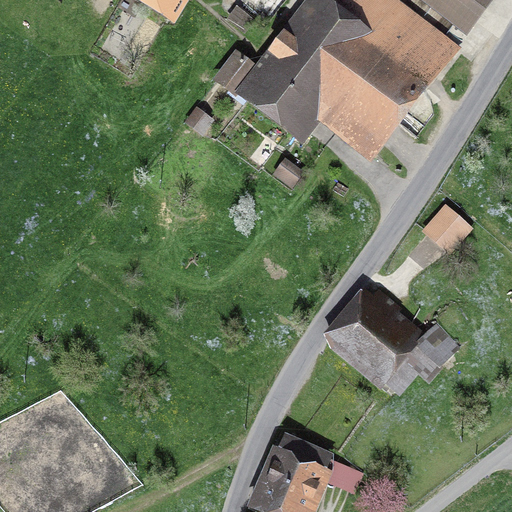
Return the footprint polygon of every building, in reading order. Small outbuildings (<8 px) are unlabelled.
[(194,0),(135,0),(178,26),(194,0)] [(459,50),(395,0),(319,0),(243,97),(301,143),(318,121),(370,162),(459,50)] [(492,0),(419,0),(467,34),(492,0)] [(238,55),(219,80),(236,94),(256,70),(238,55)] [(473,233),(446,210),(423,236),(450,260),(473,233)] [(434,336),(377,293),(338,345),(395,388),(434,336)] [(309,511),(333,460),(281,437),(253,501),(278,511),(309,511)]
